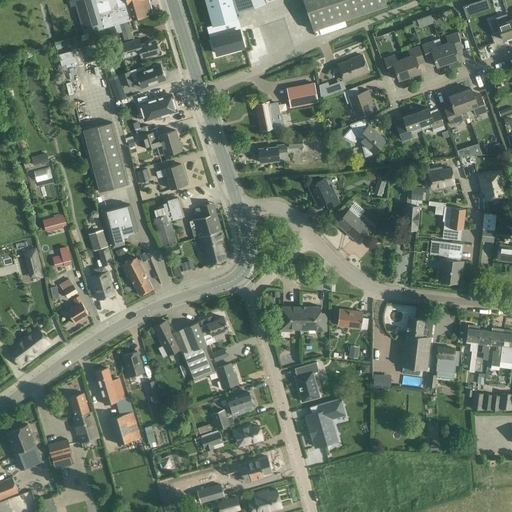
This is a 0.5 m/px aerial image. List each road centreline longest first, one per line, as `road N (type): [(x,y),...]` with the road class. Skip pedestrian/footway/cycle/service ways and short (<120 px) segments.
road 1 (tertiary): [(0,408),(129,321),(242,273),(248,244),(239,215)]
road 2 (residential): [(511,308),(383,293),(343,273),(310,235)]
road 3 (residential): [(254,296),(314,511)]
road 4 (residential): [(383,76),(392,101),(511,55)]
road 5 (residential): [(201,94),(341,32)]
road 6 (tertiary): [(239,215),(201,94)]
road 7 (unknown): [(472,303),(476,211),(469,184)]
